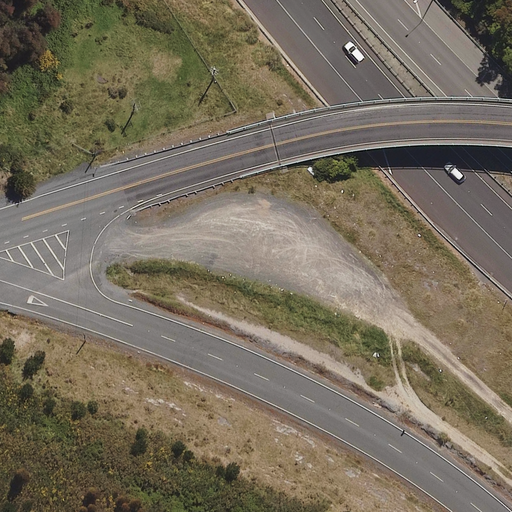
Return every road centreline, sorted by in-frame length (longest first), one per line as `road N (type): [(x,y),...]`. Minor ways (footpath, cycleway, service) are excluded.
road 1 (residential): [(88,309),(333,411),(481,511)]
road 2 (secondary): [(99,195),(326,132),(511,123)]
road 3 (motorway): [(511,234),(308,0)]
road 4 (motorway): [(385,0),(511,130)]
road 5 (secondary): [(99,195),(76,259),(88,309)]
